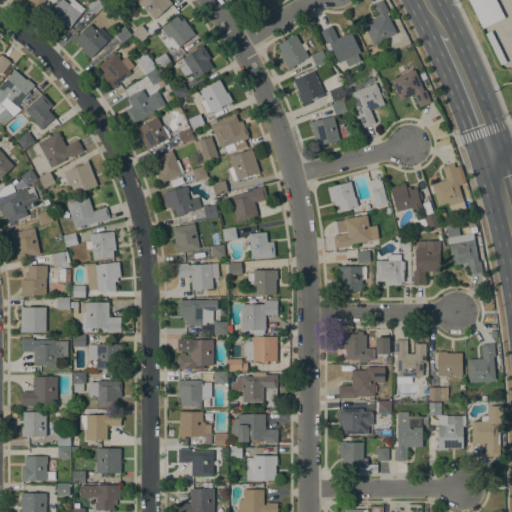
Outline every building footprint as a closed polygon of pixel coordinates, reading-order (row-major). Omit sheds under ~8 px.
[(44,0),(38,10),(29,4),(30,2),(27,0),(44,0)] [(64,24),(62,26),(47,15),(58,0),(62,0),(68,4),(71,0),(73,0),(84,8),(80,13),(69,28),(64,24)] [(99,0),(104,5),(95,14),(86,6),(91,0),(99,0)] [(154,19),(143,7),(142,8),(140,6),(141,5),(137,1),(138,0),(168,0),(171,3),(154,19)] [(372,44),(363,24),(376,17),(370,5),(380,0),(382,0),(388,11),(386,12),(396,33),(372,44)] [(511,0),(511,68),(499,68),(465,0),(511,0)] [(170,51),(162,40),(167,37),(161,28),(176,16),(180,21),(183,19),(195,34),(177,48),(174,48),(170,51)] [(89,24),(96,31),(100,26),(111,37),(89,58),(83,52),(84,51),(73,40),(89,24)] [(141,25),(149,35),(139,42),(131,33),(141,25)] [(114,34),(123,26),(131,35),(121,43),(114,34)] [(328,43),(326,44),(320,31),(321,31),(321,30),(329,26),(329,27),(331,26),(337,38),(350,31),(360,52),(356,54),(358,60),(347,65),(345,59),(337,63),(328,43)] [(308,56),(293,66),(294,68),(290,70),(289,68),(287,69),(277,52),(280,51),(277,45),(295,34),(304,50),(308,56)] [(194,79),(190,73),(184,77),(178,67),(185,63),(182,58),(196,49),(196,48),(201,44),(210,58),(207,59),(212,67),(194,79)] [(318,65),(315,66),(310,55),(322,50),(326,61),(322,63),(323,64),(318,66),(318,65)] [(113,52),(120,61),(125,57),(131,64),(126,68),(130,72),(116,83),(118,85),(113,89),(111,86),(110,87),(100,75),(103,73),(97,65),(113,52)] [(134,59),(145,52),(155,67),(144,74),(134,59)] [(171,63),(160,70),(153,59),(164,52),(171,63)] [(0,55),(1,56),(2,55),(9,61),(10,62),(2,73),(1,73),(0,75),(0,55)] [(152,85),(145,76),(156,68),(163,78),(152,85)] [(0,85),(14,69),(25,80),(27,78),(34,85),(28,91),(30,93),(23,101),(21,99),(19,102),(20,102),(16,106),(6,97),(0,104),(0,85)] [(390,80),(414,69),(423,91),(425,90),(430,102),(419,107),(414,94),(400,101),(390,80)] [(313,71),(323,93),(309,100),(311,103),(304,106),(302,102),(301,103),(297,94),(299,94),(293,80),(313,71)] [(219,79),(226,93),(227,92),(232,101),(230,102),(231,104),(228,106),(227,103),(211,112),(210,111),(205,113),(199,102),(203,99),(199,90),(219,79)] [(171,89),(182,83),(188,93),(176,99),(171,89)] [(375,83),(384,104),(369,110),(375,122),(363,127),(358,115),(360,114),(351,93),(375,83)] [(340,86),(344,97),(332,102),(328,91),(340,86)] [(164,105),(156,109),(156,108),(153,110),(154,112),(132,123),(125,109),(131,106),(126,97),(142,89),(142,90),(143,89),(146,96),(147,98),(149,97),(149,95),(157,90),(164,105)] [(42,94),(52,105),(48,110),(54,117),(41,129),(41,128),(40,129),(35,123),(35,122),(24,110),(42,94)] [(343,100),(347,111),(335,115),(331,105),(343,100)] [(0,122),(0,112),(4,108),(12,117),(3,126),(0,122)] [(199,114),(204,125),(192,130),(187,119),(199,114)] [(219,146),(210,124),(234,114),(238,122),(241,120),(244,128),(245,128),(248,134),(247,135),(248,136),(243,138),(247,147),(236,152),(235,150),(227,153),(224,147),(221,145),(219,146)] [(156,116),(162,126),(163,125),(165,129),(166,129),(170,137),(167,139),(168,140),(164,143),(163,141),(147,150),(135,127),(156,116)] [(339,140),(316,146),(310,122),(333,116),(339,140)] [(177,132),(189,127),(193,137),(182,142),(177,132)] [(27,132),(34,142),(23,149),(16,139),(27,132)] [(37,143),(58,132),(65,146),(77,139),(83,151),(70,157),(69,156),(64,159),(65,160),(50,168),(37,143)] [(218,156),(203,162),(195,140),(210,135),(218,156)] [(228,156),(251,148),(259,172),(257,172),(258,175),(256,176),(255,173),(233,181),(228,168),(232,166),(228,156)] [(164,181),(165,183),(161,184),(161,182),(159,183),(155,173),(157,173),(151,158),(172,150),(176,160),(178,159),(183,173),(164,181)] [(0,151),(3,155),(13,166),(0,178),(0,151)] [(97,185),(75,194),(71,184),(68,185),(63,172),(84,164),(83,162),(87,160),(97,185)] [(431,184),(445,179),(441,166),(453,162),(457,175),(455,175),(463,200),(449,205),(448,202),(437,205),(431,184)] [(203,165),(207,176),(194,180),(191,169),(203,165)] [(20,176),(31,169),(37,179),(36,179),(39,183),(34,187),(31,183),(26,186),(20,176)] [(43,188),(38,178),(49,173),(54,182),(43,188)] [(368,181),(380,177),(387,203),(375,206),(368,181)] [(215,194),(212,183),(224,180),(227,191),(215,194)] [(350,181),(354,197),(355,197),(357,205),(339,210),(338,204),(335,205),(334,201),(330,202),(326,187),(350,181)] [(15,191),(2,197),(0,192),(0,189),(11,182),(15,191)] [(390,187),(404,183),(405,187),(409,186),(410,189),(416,187),(417,192),(419,192),(422,199),(419,200),(422,210),(412,212),(411,207),(396,211),(390,187)] [(186,185),(186,186),(188,192),(187,192),(189,199),(197,197),(201,207),(175,215),(174,209),(171,210),(170,206),(166,207),(162,192),(186,185)] [(230,196),(247,191),(246,189),(254,187),(254,188),(263,185),(267,199),(255,202),(255,201),(254,201),(258,216),(236,221),(230,196)] [(0,198),(26,188),(32,186),(38,200),(23,206),(27,215),(8,223),(5,215),(2,216),(0,211),(0,198)] [(66,203),(88,196),(92,211),(106,206),(110,219),(97,223),(96,221),(74,228),(66,203)] [(422,203),(428,201),(432,212),(434,211),(438,224),(427,227),(426,225),(413,229),(410,219),(425,214),(422,203)] [(215,204),(217,216),(205,219),(203,207),(202,208),(202,205),(207,204),(207,206),(215,204)] [(36,215),(49,210),(53,221),(40,226),(36,215)] [(344,218),(366,215),(370,240),(351,243),(352,245),(334,248),(332,235),(346,233),(346,231),(333,233),(331,221),(344,219),(344,218)] [(473,219),(475,226),(467,228),(466,221),(473,219)] [(194,223),(199,248),(175,253),(173,243),(174,242),(171,227),(194,223)] [(39,254),(17,259),(14,243),(12,244),(10,234),(34,228),(39,254)] [(223,240),(221,230),(234,228),(236,238),(223,240)] [(113,231),(115,250),(112,251),(113,257),(93,260),(91,248),(85,249),(84,241),(90,241),(90,234),(113,231)] [(249,242),(248,242),(248,234),(248,233),(266,232),(266,242),(273,241),(274,257),(251,259),(250,252),(249,242)] [(473,232),(478,261),(480,261),(482,274),(469,276),(467,262),(452,265),(447,237),(473,232)] [(62,236),(75,233),(77,244),(65,247),(62,236)] [(397,234),(409,234),(409,247),(397,246),(397,234)] [(439,240),(439,271),(424,271),(424,285),(412,285),(412,270),(415,270),(415,248),(425,248),(425,240),(439,240)] [(223,244),(224,256),(211,257),(210,245),(223,244)] [(369,250),(370,262),(357,263),(356,251),(369,250)] [(53,265),(51,255),(66,252),(69,262),(66,263),(53,265)] [(375,260),(387,260),(387,254),(400,254),(400,261),(404,261),(404,279),(403,279),(403,282),(401,282),(401,284),(399,284),(399,285),(391,285),(384,285),(384,280),(375,281),(375,260)] [(96,290),(96,289),(88,290),(85,265),(95,264),(95,265),(118,262),(120,281),(114,282),(115,291),(101,292),(101,290),(96,290)] [(191,290),(190,275),(188,275),(188,277),(177,277),(175,264),(187,263),(187,264),(210,263),(217,263),(218,277),(211,277),(212,288),(191,290)] [(229,275),(228,264),(240,263),(241,273),(229,275)] [(21,279),(24,279),(24,275),(27,276),(27,266),(46,266),(46,278),(45,278),(45,295),(20,295),(21,279)] [(366,266),(366,279),(361,279),(361,291),(338,291),(338,276),(337,276),(337,266),(366,266)] [(70,269),(69,280),(58,280),(59,268),(70,269)] [(276,270),(276,279),(275,279),(275,294),(252,294),(253,284),(247,284),(247,272),(253,272),(253,270),(276,270)] [(85,285),(85,297),(72,297),(72,285),(85,285)] [(56,298),(69,298),(68,309),(56,309),(56,298)] [(178,299),(216,299),(216,310),(212,310),(212,322),(205,322),(205,325),(192,325),(192,327),(187,327),(188,325),(184,325),(184,321),(182,321),(182,314),(178,314),(178,299)] [(265,329),(240,329),(241,303),(263,304),(263,300),(277,300),(277,315),(265,315),(265,329)] [(79,332),(80,301),(108,302),(108,317),(120,317),(120,332),(100,332),(100,327),(91,327),(91,332),(80,332),(79,332)] [(20,332),(20,307),(22,307),(22,305),(25,305),(25,307),(45,307),(45,332),(20,332)] [(226,321),(226,334),(213,334),(213,321),(226,321)] [(344,349),(338,349),(338,334),(357,333),(357,331),(362,331),(362,334),(365,334),(365,348),(372,348),(372,360),(367,360),(367,362),(358,362),(358,359),(345,359),(344,349)] [(262,336),(276,336),(276,361),(252,361),(252,360),(245,360),(245,341),(252,341),(252,336),(253,336),(253,333),(262,333),(262,336)] [(71,346),(71,335),(84,335),(84,346),(71,346)] [(375,354),(374,337),(389,337),(389,354),(375,354)] [(58,357),(55,357),(55,366),(33,366),(33,351),(32,351),(32,352),(20,352),(20,338),(32,338),(32,340),(67,340),(67,353),(58,353),(58,357)] [(212,339),(213,365),(193,365),(193,366),(177,366),(177,355),(189,355),(189,351),(177,351),(176,338),(191,338),(191,339),(212,339)] [(394,339),(407,340),(407,353),(414,353),(414,343),(425,343),(425,362),(422,362),(422,376),(411,376),(410,382),(397,382),(397,376),(396,376),(396,353),(394,353),(394,339)] [(495,380),(469,383),(466,359),(481,358),(480,344),(493,343),(494,356),(492,356),(495,380)] [(121,344),(121,353),(119,353),(119,368),(96,369),(96,359),(87,359),(87,347),(87,344),(121,344)] [(437,351),(446,351),(446,352),(461,353),(461,375),(436,375),(437,351)] [(228,358),(241,358),(241,360),(242,360),(242,363),(241,363),(241,364),(244,364),(244,370),(241,370),(241,371),(228,371),(228,358)] [(384,382),(381,382),(381,383),(375,383),(375,382),(374,382),(374,384),(375,384),(375,392),(374,392),(374,396),(354,396),(354,398),(337,398),(337,385),(351,385),(351,370),(366,370),(366,366),(384,366),(384,382)] [(72,372),(85,373),(85,384),(83,384),(83,392),(73,391),(73,383),(71,383),(72,372)] [(213,383),(213,372),(226,372),(226,383),(213,383)] [(242,391),(230,391),(230,382),(235,382),(235,377),(241,377),(241,376),(252,376),(252,372),(264,372),(264,374),(276,374),(276,388),(276,407),(264,407),(264,386),(262,386),(262,402),(241,402),(242,391)] [(56,402),(33,402),(33,406),(21,406),(21,391),(32,391),(33,376),(56,376),(56,402)] [(201,380),(201,382),(210,382),(210,397),(203,397),(203,400),(201,400),(201,406),(180,406),(180,397),(177,397),(177,389),(176,389),(176,381),(177,381),(177,380),(201,380)] [(120,381),(120,398),(117,398),(117,407),(96,407),(96,396),(87,396),(87,387),(89,387),(89,382),(95,382),(95,381),(120,381)] [(447,387),(447,400),(428,400),(428,387),(447,387)] [(377,402),(390,402),(390,412),(377,412),(377,402)] [(440,402),(440,414),(428,414),(428,402),(440,402)] [(485,444),(486,444),(486,443),(471,443),(471,421),(480,421),(480,415),(487,415),(487,406),(502,406),(502,423),(499,423),(499,456),(485,456),(485,444)] [(341,434),(341,425),(337,425),(337,408),(362,408),(362,412),(372,412),(372,425),(368,425),(368,434),(341,434)] [(45,411),(45,436),(26,436),(26,438),(23,438),(23,436),(21,436),(21,427),(22,427),(22,411),(45,411)] [(202,411),(202,421),(204,421),(204,424),(210,424),(210,434),(204,434),(204,436),(184,436),(184,438),(180,438),(179,436),(177,436),(177,427),(179,427),(178,411),(202,411)] [(85,439),(85,429),(79,429),(79,415),(85,415),(85,414),(104,414),(108,414),(108,412),(120,412),(120,418),(121,418),(121,421),(120,421),(120,426),(108,426),(108,424),(106,424),(106,439),(85,439)] [(421,446),(406,446),(406,459),(405,459),(405,461),(396,461),(396,459),(394,459),(394,446),(397,446),(397,412),(408,412),(408,416),(421,416),(421,417),(421,446)] [(237,424),(237,414),(264,414),(264,429),(277,429),(277,443),(265,443),(265,440),(261,440),(261,439),(248,440),(248,441),(237,442),(237,436),(237,424)] [(464,415),(464,425),(462,425),(462,448),(447,448),(447,450),(437,450),(437,449),(436,449),(436,447),(435,447),(435,445),(437,445),(437,420),(438,415),(446,415),(461,415),(464,415)] [(56,445),(57,433),(70,433),(70,445),(56,445)] [(226,433),(226,445),(214,445),(214,433),(226,433)] [(362,441),(362,457),(366,457),(366,463),(376,463),(376,472),(358,472),(358,466),(340,465),(341,456),(338,456),(338,440),(362,441)] [(375,446),(387,446),(387,459),(375,459),(375,446)] [(56,458),(56,447),(70,447),(70,458),(56,458)] [(241,447),(241,457),(228,457),(228,447),(241,447)] [(95,448),(120,448),(120,473),(95,473),(95,448)] [(189,448),(189,450),(191,450),(191,449),(193,449),(193,450),(212,450),(212,476),(190,476),(190,462),(177,462),(177,448),(189,448)] [(276,455),(276,465),(275,465),(275,480),(245,480),(245,457),(252,457),(252,455),(276,455)] [(46,456),(46,464),(45,464),(45,480),(27,480),(27,481),(21,481),(21,465),(23,465),(23,456),(46,456)] [(84,471),(84,482),(71,482),(71,470),(84,471)] [(69,484),(68,495),(56,495),(56,484),(69,484)] [(79,485),(95,485),(119,485),(119,500),(116,500),(116,504),(113,504),(113,510),(94,510),(94,501),(95,501),(95,498),(82,498),(79,495),(79,485)] [(176,511),(176,503),(189,503),(189,488),(213,488),(213,511),(176,511)] [(237,511),(237,499),(242,499),(242,489),(263,489),(263,504),(265,504),(265,503),(276,503),(276,508),(277,508),(277,511),(276,511),(237,511)] [(45,493),(45,511),(20,511),(20,493),(45,493)]
